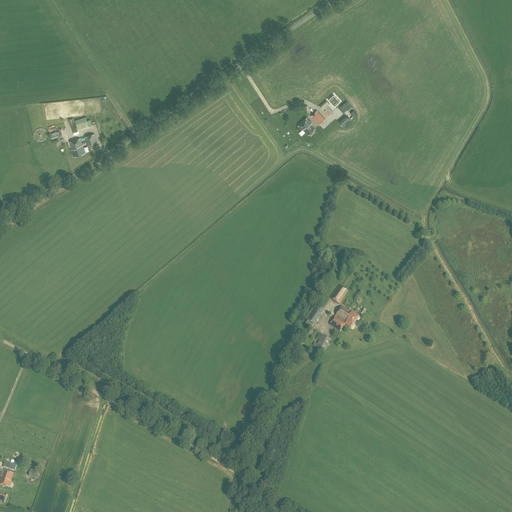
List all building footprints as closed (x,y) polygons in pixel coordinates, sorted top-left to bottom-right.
[(334,94),(328,100),(334,105),(339,100),(334,94)] [(320,107),(322,109),(329,103),(327,101),(320,107)] [(311,116),(319,125),(325,119),(317,110),(311,116)] [(339,122),(343,126),(350,119),(346,116),(339,122)] [(303,129),(308,135),(315,128),(311,124),(312,122),(307,117),(298,126),(302,130),(303,129)] [(69,120),(73,132),(77,131),(73,118),(69,120)] [(75,121),(78,131),(89,127),(92,125),(90,119),(85,121),(83,118),(75,121)] [(50,134),(52,140),(63,137),(61,130),(50,134)] [(85,137),(87,146),(97,142),(94,134),(85,137)] [(72,150),(73,156),(86,152),(83,146),(80,138),(70,142),(72,149),(71,150),(72,150)] [(330,298),(339,305),(348,292),(339,286),(330,298)] [(314,324),(314,325),(324,311),(315,305),(305,319),(308,321),(306,324),(311,328),(314,324)] [(330,325),(340,332),(345,324),(351,328),(358,316),(349,310),(349,311),(342,306),(330,325)] [(313,346),(325,352),(331,340),(320,334),(316,339),(320,341),(318,344),(315,343),(313,346)] [(0,481),(0,484),(10,488),(11,482),(13,474),(0,469),(0,463),(0,472),(2,474),(0,481)] [(28,476),(38,479),(39,474),(30,471),(28,476)]
